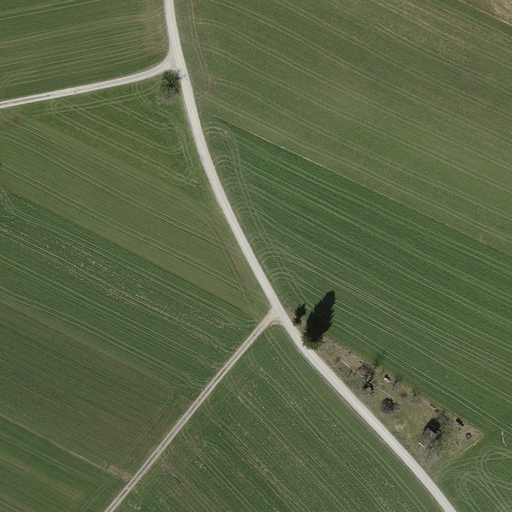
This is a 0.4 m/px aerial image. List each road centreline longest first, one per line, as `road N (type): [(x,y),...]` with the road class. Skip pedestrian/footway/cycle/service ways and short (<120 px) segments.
road 1 (track): [(450,511),(277,307),(217,187),(178,62)]
road 2 (track): [(277,307),(108,511)]
road 3 (track): [(178,62),(0,105)]
